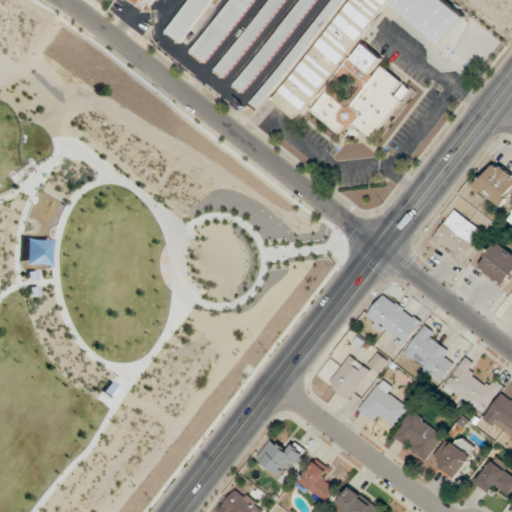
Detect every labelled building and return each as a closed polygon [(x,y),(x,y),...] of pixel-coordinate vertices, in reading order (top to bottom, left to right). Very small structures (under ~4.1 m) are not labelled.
[(132,0),(146,12),(155,0),(132,0)] [(191,0),(169,34),(185,45),(215,0),(191,0)] [(254,0),(231,0),(191,51),(206,62),(254,0)] [(284,0),(269,0),(215,70),(224,77),(284,0)] [(315,0),(300,0),(234,84),(243,92),(315,0)] [(329,0),(251,104),(260,111),(342,0),(329,0)] [(347,0),(273,103),(299,122),(338,68),(360,84),(348,100),(329,86),(310,112),(340,134),(349,122),(375,142),(414,89),(380,65),(385,60),(360,41),(389,0),(347,0)] [(446,45),(468,16),(446,0),(394,0),(391,5),(446,45)] [(511,192),(511,175),(498,162),(476,185),(499,206),(511,192)] [(484,230),(453,211),(433,242),(465,261),(484,230)] [(478,267),(506,286),(511,277),(511,252),(496,242),(478,267)] [(423,324),(387,293),(366,318),(402,349),(423,324)] [(445,357),(452,349),(424,328),(405,354),(442,382),(455,364),(445,357)] [(372,371),(351,355),(329,385),(349,400),(372,371)] [(503,384),(495,379),(491,386),(470,373),(476,363),(466,357),(446,388),(484,413),(503,384)] [(392,397),(397,390),(382,379),(360,410),(375,422),(380,415),(396,426),(409,409),(392,397)] [(511,438),(511,400),(511,401),(503,395),(485,418),(511,438)] [(394,438),(427,461),(445,434),(412,412),(394,438)] [(472,456),(469,453),(473,448),(464,441),(459,446),(448,438),(431,461),(455,479),(472,456)] [(295,443),(288,451),(273,439),(257,460),(283,481),(306,452),(295,443)] [(327,480),(332,474),(317,461),(301,481),(326,502),(337,489),(327,480)] [(509,495),(511,491),(511,474),(494,461),(477,484),(493,496),(499,488),(509,495)] [(381,511),(382,511),(353,487),(338,504),(346,511),(344,511),(381,511)] [(221,511),(261,511),(264,507),(235,489),(221,511)]
